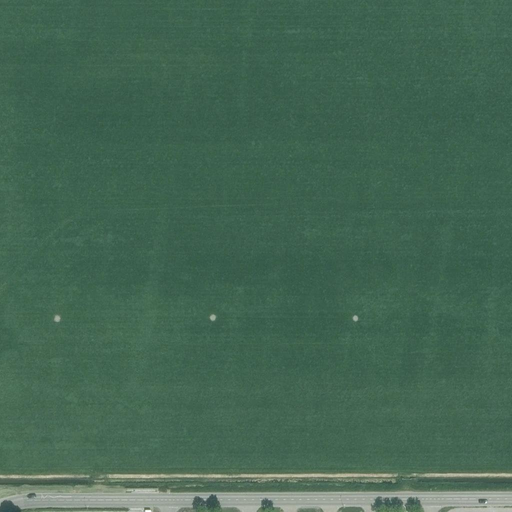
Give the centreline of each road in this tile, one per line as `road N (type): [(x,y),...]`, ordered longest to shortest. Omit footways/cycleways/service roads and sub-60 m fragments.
road 1 (tertiary): [(170,500),(431,500)]
road 2 (tertiary): [(0,508),(170,500)]
